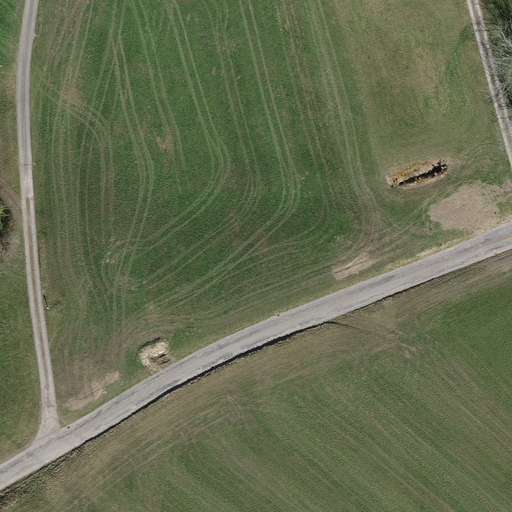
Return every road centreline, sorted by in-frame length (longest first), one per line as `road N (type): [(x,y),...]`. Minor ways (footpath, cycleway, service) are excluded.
road 1 (unclassified): [(0,479),(213,360),(511,237)]
road 2 (track): [(53,448),(25,155),(29,0)]
road 3 (track): [(511,140),(472,0)]
